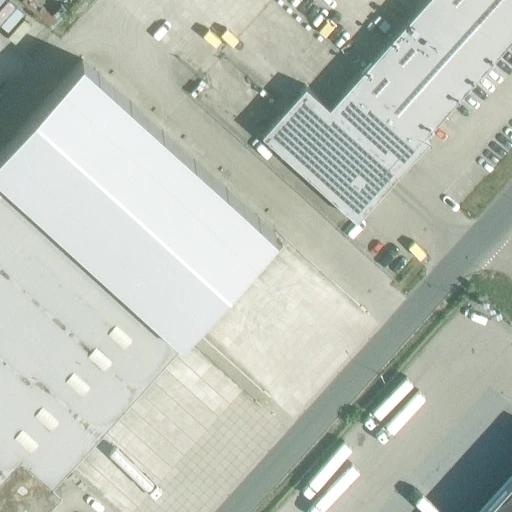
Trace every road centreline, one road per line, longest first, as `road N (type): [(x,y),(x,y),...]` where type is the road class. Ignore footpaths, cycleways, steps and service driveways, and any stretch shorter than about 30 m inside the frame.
road 1 (unclassified): [(236,511),(511,209)]
road 2 (unknown): [(237,0),(431,189)]
road 3 (unknown): [(0,123),(114,0)]
road 4 (unknown): [(431,189),(511,90)]
